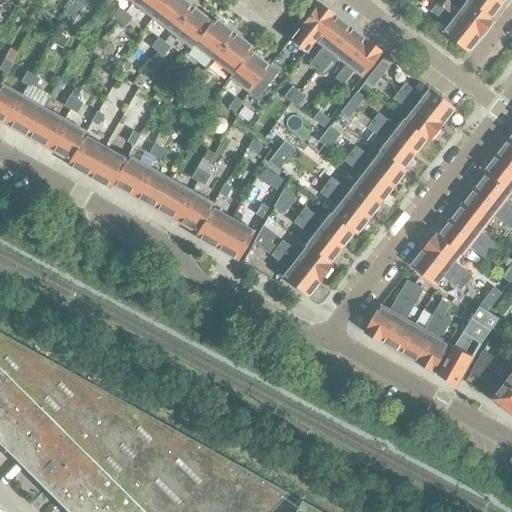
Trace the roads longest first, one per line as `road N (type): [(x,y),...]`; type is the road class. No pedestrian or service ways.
road 1 (residential): [(317,337),(210,285),(175,244),(0,153)]
road 2 (residential): [(317,337),(502,114)]
road 3 (residential): [(511,440),(349,347),(317,337)]
road 4 (residential): [(458,82),(350,0)]
